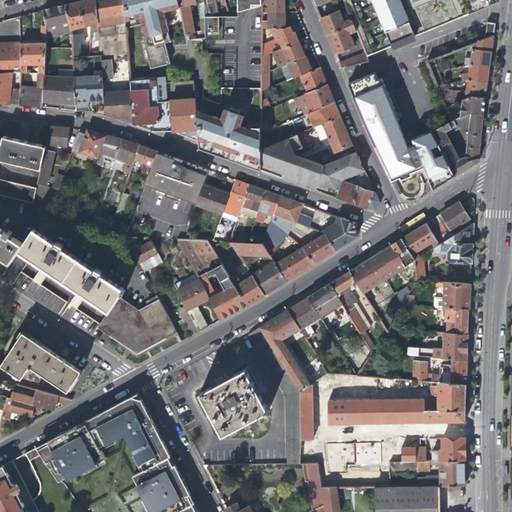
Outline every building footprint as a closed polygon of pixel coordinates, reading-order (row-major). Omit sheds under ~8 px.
[(71,26),(84,23),(83,17),(84,15),(84,11),(86,11),(83,0),(69,0),(64,1),(71,26)] [(88,36),(98,34),(97,24),(95,0),(83,0),(86,11),(84,11),(84,15),(83,17),(84,23),(88,23),(88,36)] [(110,57),(127,56),(124,22),(122,0),(95,0),(97,24),(98,34),(99,54),(101,69),(101,77),(111,76),(110,57)] [(122,0),(124,22),(141,18),(144,30),(141,31),(149,63),(168,58),(162,32),(168,31),(167,26),(168,25),(163,6),(179,2),(178,0),(122,0)] [(197,0),(201,32),(205,32),(204,14),(203,11),(203,4),(202,0),(178,0),(179,2),(180,6),(183,24),(185,30),(188,29),(192,29),(194,29),(188,2),(195,0),(197,0)] [(235,0),(236,9),(246,6),(246,0),(235,0)] [(268,1),(268,10),(283,9),(283,0),(260,0),(260,1),(268,1)] [(330,0),(332,3),(335,10),(339,8),(346,5),(344,0),(330,0)] [(365,55),(498,0),(497,0),(344,0),(346,5),(350,16),(352,21),(356,30),(364,52),(365,55)] [(45,33),(53,32),(52,23),(59,21),(62,33),(71,31),(71,26),(64,1),(53,4),(41,7),(45,22),(45,24),(45,33)] [(225,4),(203,4),(203,11),(204,14),(228,14),(225,4)] [(343,19),(339,8),(335,10),(327,13),(321,16),(327,31),(352,21),(350,16),(343,19)] [(260,26),(277,26),(284,26),(284,16),(283,9),(268,10),(260,10),(260,15),(268,15),(268,19),(260,19),(260,26)] [(219,16),(205,17),(205,36),(220,35),(219,16)] [(53,34),(62,33),(59,21),(52,23),(53,32),(53,34)] [(356,30),(352,21),(327,31),(335,50),(335,51),(354,43),(350,32),(356,30)] [(484,39),(493,35),(495,23),(491,22),(486,22),(484,39)] [(268,51),(280,46),(297,39),(294,31),(293,29),(291,30),(289,24),(284,26),(277,26),(280,34),(260,42),(260,54),(268,51)] [(465,63),(470,63),(489,65),(491,49),(493,35),(484,39),(473,43),(471,56),(466,56),(465,63)] [(291,61),(304,55),(301,48),(297,39),(280,46),(285,57),(287,62),(291,61)] [(8,71),(18,70),(18,40),(2,40),(0,40),(0,101),(8,102),(8,87),(8,71)] [(33,88),(24,86),(18,85),(18,87),(18,103),(28,104),(42,105),(42,99),(43,72),(45,40),(31,40),(18,40),(18,70),(24,71),(24,62),(36,62),(36,69),(34,71),(33,88)] [(71,41),(71,44),(72,56),(80,56),(79,41),(71,41)] [(267,61),(268,51),(260,54),(260,64),(267,61)] [(357,53),(359,60),(366,58),(365,55),(364,52),(357,53)] [(357,53),(346,57),(348,63),(359,60),(357,53)] [(284,79),(299,73),(311,68),(307,61),(305,55),(304,55),(291,61),(287,62),(279,65),(284,79)] [(348,63),(346,57),(339,59),(341,65),(348,63)] [(426,60),(430,71),(437,70),(438,70),(434,58),(426,60)] [(470,63),(468,78),(487,81),(488,72),(489,65),(470,63)] [(299,73),(306,89),(326,81),(323,73),(319,65),(311,68),(299,73)] [(101,69),(92,69),(92,72),(93,80),(101,79),(101,77),(101,69)] [(450,177),(454,175),(432,129),(431,128),(411,135),(413,141),(406,144),(396,117),(401,115),(384,73),(377,76),(374,69),(347,80),(365,122),(368,121),(368,123),(370,128),(367,129),(369,132),(391,177),(416,165),(414,162),(417,160),(420,159),(433,188),(450,177)] [(442,83),(437,70),(430,71),(435,84),(442,83)] [(57,101),(74,102),(73,81),(73,74),(43,72),(42,99),(57,101)] [(94,98),(103,98),(103,96),(102,90),(102,86),(101,79),(93,80),(92,72),(73,73),(73,74),(73,81),(74,102),(74,104),(82,104),(87,103),(87,99),(94,98)] [(454,103),(461,100),(473,95),(485,96),(486,88),(487,81),(468,78),(466,91),(455,89),(454,103)] [(312,108),(314,107),(333,99),(330,91),(326,81),(306,89),(305,90),(312,108)] [(444,82),(442,83),(435,84),(440,95),(448,92),(444,82)] [(18,87),(8,87),(8,102),(18,103),(18,87)] [(149,105),(147,88),(129,89),(130,94),(130,105),(131,117),(132,122),(141,125),(144,126),(149,111),(149,105)] [(129,89),(102,90),(103,96),(103,98),(104,112),(111,114),(119,117),(121,117),(125,117),(131,117),(130,105),(130,94),(129,89)] [(461,100),(459,116),(469,111),(483,113),(484,102),(485,96),(473,95),(461,100)] [(193,98),(181,99),(181,107),(170,107),(171,111),(171,118),(172,130),(182,129),(185,129),(186,133),(191,133),(196,132),(194,108),(193,98)] [(170,100),(170,107),(181,107),(181,99),(170,100)] [(314,107),(321,121),(322,121),(339,114),(336,105),(333,99),(314,107)] [(160,105),(149,105),(149,111),(144,126),(148,128),(153,129),(156,120),(160,118),(161,119),(160,105)] [(196,132),(197,145),(223,155),(259,168),(259,147),(259,131),(238,124),(242,113),(237,112),(239,108),(230,105),(228,109),(223,107),(220,117),(194,108),(196,132)] [(445,107),(451,120),(455,118),(449,105),(445,107)] [(469,111),(459,116),(455,118),(451,120),(432,129),(454,175),(478,160),(479,145),(482,122),(483,113),(469,111)] [(328,135),(345,128),(342,119),(339,114),(322,121),(328,135)] [(168,122),(161,119),(160,118),(156,120),(153,129),(173,137),(172,130),(171,118),(168,118),(168,122)] [(259,121),(259,130),(268,126),(265,118),(259,121)] [(322,138),(323,137),(328,135),(322,121),(321,121),(316,123),(322,138)] [(69,126),(65,125),(59,125),(51,124),(46,143),(65,145),(67,144),(69,126)] [(97,149),(103,135),(93,131),(92,132),(89,131),(87,130),(87,131),(78,128),(72,148),(86,153),(87,150),(96,153),(97,149)] [(331,150),(334,158),(355,150),(353,146),(350,139),(345,128),(328,135),(331,144),(333,149),(331,150)] [(293,150),(302,146),(296,132),(259,147),(259,168),(301,183),(336,196),(342,178),(358,171),(364,168),(355,150),(334,158),(322,163),(296,154),(294,153),(293,150)] [(24,164),(40,168),(45,147),(46,144),(35,142),(23,139),(13,136),(2,134),(1,141),(0,144),(0,158),(18,163),(19,160),(25,161),(24,164)] [(113,136),(104,134),(97,149),(116,156),(123,138),(113,136)] [(327,146),(331,144),(328,135),(323,137),(327,146)] [(128,173),(134,158),(139,144),(129,140),(123,138),(116,156),(124,160),(121,170),(128,173)] [(148,173),(157,150),(147,146),(139,144),(134,158),(142,161),(140,169),(143,171),(142,174),(146,175),(147,172),(148,173)] [(54,150),(45,147),(40,168),(37,181),(46,184),(48,175),(54,150)] [(196,204),(197,198),(205,178),(208,169),(187,161),(186,165),(181,163),(183,159),(175,157),(171,155),(160,151),(157,150),(146,179),(149,180),(169,186),(166,193),(196,204)] [(58,188),(63,172),(56,170),(51,186),(58,188)] [(0,191),(32,200),(33,196),(36,185),(0,175),(0,191)] [(224,207),(225,206),(231,188),(217,183),(205,178),(197,198),(224,207)] [(238,211),(241,204),(248,183),(241,180),(235,178),(231,188),(225,206),(238,211)] [(351,181),(342,178),(336,196),(351,201),(373,209),(380,202),(374,189),(354,182),(355,180),(352,179),(351,181)] [(53,203),(58,188),(51,186),(46,184),(37,181),(36,185),(33,196),(53,203)] [(250,207),(251,203),(253,197),(261,200),(265,189),(255,186),(248,183),(241,204),(250,207)] [(265,211),(273,214),(274,211),(280,195),(270,191),(265,189),(261,200),(259,206),(258,209),(255,218),(259,219),(262,220),(265,211)] [(122,190),(120,197),(126,199),(128,193),(122,190)] [(296,220),(302,202),(280,195),(274,211),(282,214),(293,219),(296,220)] [(122,212),(126,199),(120,197),(115,210),(122,212)] [(251,203),(255,204),(259,206),(261,200),(253,197),(251,203)] [(440,212),(447,224),(450,228),(453,233),(470,222),(463,210),(457,202),(440,212)] [(282,214),(274,211),(273,214),(271,220),(278,225),(286,232),(293,219),(282,214)] [(90,223),(108,229),(112,219),(94,212),(90,223)] [(335,225),(324,232),(334,248),(356,235),(356,222),(346,218),(340,216),(338,223),(335,225)] [(112,218),(112,219),(108,229),(124,235),(125,235),(130,224),(112,218)] [(254,235),(259,219),(255,218),(249,235),(247,241),(263,242),(265,236),(254,235)] [(270,253),(286,232),(278,225),(271,220),(265,236),(263,242),(269,252),(270,253)] [(451,259),(471,260),(472,248),(473,227),(473,220),(470,222),(453,233),(439,242),(433,246),(433,250),(447,250),(447,255),(451,259)] [(433,233),(425,221),(416,227),(400,237),(413,259),(419,255),(416,249),(430,241),(433,246),(439,242),(433,233)] [(5,227),(0,223),(0,254),(9,261),(18,247),(23,239),(10,230),(11,229),(8,227),(5,230),(3,229),(5,227)] [(47,266),(63,277),(78,256),(62,245),(63,242),(56,238),(55,240),(32,225),(23,239),(18,247),(26,253),(47,266)] [(442,227),(433,233),(439,242),(453,233),(450,228),(445,231),(442,227)] [(324,232),(302,246),(312,262),(325,254),(330,251),(334,248),(324,232)] [(183,237),(176,237),(194,272),(195,274),(197,277),(208,297),(219,318),(235,309),(246,304),(228,275),(223,267),(205,239),(183,237)] [(362,291),(413,259),(400,237),(393,241),(382,248),(368,257),(349,269),(355,279),(362,291)] [(161,260),(150,240),(146,242),(140,245),(137,239),(129,244),(143,270),(161,260)] [(236,252),(251,252),(258,252),(269,252),(263,242),(247,241),(229,240),(236,252)] [(271,255),(273,258),(275,262),(285,279),(300,270),(312,262),(302,246),(279,260),(275,253),(271,255)] [(420,254),(419,255),(413,259),(416,278),(425,279),(420,254)] [(82,290),(108,307),(118,293),(121,288),(122,289),(124,287),(122,286),(123,285),(101,271),(103,268),(96,265),(95,267),(78,256),(63,277),(82,290)] [(249,273),(250,274),(262,294),(275,285),(285,279),(275,262),(273,258),(249,273)] [(229,264),(223,267),(228,275),(231,273),(234,272),(229,264)] [(351,282),(355,279),(349,269),(340,275),(328,282),(338,298),(345,309),(345,310),(347,313),(351,319),(358,331),(363,328),(366,326),(344,290),(350,286),(348,284),(351,282)] [(46,275),(38,270),(32,280),(40,285),(46,275)] [(173,283),(185,305),(198,330),(207,325),(196,303),(202,300),(208,297),(197,277),(195,274),(194,272),(173,283)] [(233,276),(231,273),(228,275),(246,304),(254,298),(262,294),(250,274),(240,281),(236,274),(233,276)] [(445,306),(446,306),(469,308),(470,293),(470,282),(435,280),(435,282),(439,283),(441,284),(445,285),(445,306)] [(319,316),(330,310),(327,305),(338,298),(328,282),(321,287),(306,296),(319,316)] [(396,291),(402,301),(406,295),(404,291),(407,289),(405,286),(396,291)] [(139,307),(118,293),(108,307),(98,322),(96,325),(126,345),(131,339),(142,340),(145,346),(175,330),(157,297),(139,307)] [(406,294),(406,295),(402,301),(400,303),(412,304),(412,294),(406,294)] [(299,328),(319,316),(306,296),(297,301),(286,308),(298,327),(299,328)] [(345,309),(338,298),(327,305),(330,310),(332,308),(338,318),(341,316),(347,313),(345,310),(345,309)] [(191,333),(198,330),(185,305),(177,309),(182,317),(176,320),(178,324),(184,321),(185,324),(186,323),(191,333)] [(373,309),(377,315),(382,313),(384,311),(381,305),(373,309)] [(456,324),(447,323),(447,329),(439,328),(436,325),(429,325),(429,331),(441,331),(468,333),(469,317),(469,308),(446,306),(446,316),(448,317),(456,317),(456,324)] [(280,338),(298,327),(286,308),(275,315),(258,326),(298,390),(308,383),(280,338)] [(345,322),(351,319),(347,313),(341,316),(345,322)] [(388,322),(382,313),(377,315),(385,327),(388,322)] [(286,463),(301,463),(300,448),(300,446),(300,439),(298,390),(258,326),(246,332),(285,394),(286,463)] [(374,347),(363,328),(358,331),(363,339),(367,345),(370,350),(371,350),(374,347)] [(2,364),(22,378),(29,367),(31,368),(33,366),(68,390),(81,369),(64,360),(23,331),(2,364)] [(306,341),(300,331),(295,334),(301,344),(306,341)] [(434,348),(421,347),(421,354),(452,357),(467,358),(467,345),(468,333),(441,331),(440,334),(443,335),(443,347),(434,347),(434,348)] [(351,370),(354,374),(363,361),(370,350),(367,345),(351,370)] [(406,353),(421,354),(421,347),(407,345),(406,353)] [(449,362),(449,367),(451,367),(450,381),(466,382),(466,368),(467,358),(452,357),(451,362),(449,362)] [(412,358),(410,378),(423,379),(437,380),(443,381),(443,376),(438,375),(439,372),(425,371),(426,359),(412,358)] [(444,366),(443,376),(443,381),(450,381),(451,367),(449,367),(444,366)] [(267,410),(244,368),(222,379),(199,392),(221,434),(262,412),(263,413),(264,413),(264,414),(266,412),(265,411),(267,410)] [(354,382),(354,374),(330,372),(330,380),(354,382)] [(311,387),(325,384),(325,373),(311,382),(311,387)] [(375,388),(375,385),(375,381),(375,376),(360,375),(359,387),(375,388)] [(422,382),(423,379),(410,378),(394,377),(393,385),(411,386),(412,382),(422,382)] [(465,400),(466,382),(450,381),(443,381),(437,380),(437,384),(434,384),(434,393),(437,393),(437,397),(327,400),(327,423),(464,420),(465,400)] [(312,438),(311,387),(311,382),(308,383),(298,390),(300,439),(312,438)] [(13,390),(11,397),(39,405),(53,409),(55,407),(57,400),(58,394),(37,388),(34,396),(13,390)] [(32,412),(36,413),(39,405),(11,397),(7,396),(3,410),(0,422),(0,437),(7,433),(13,410),(24,413),(32,415),(32,412)] [(53,409),(39,405),(36,413),(42,414),(53,409)] [(63,474),(65,478),(66,480),(104,460),(98,448),(124,434),(143,470),(134,475),(139,483),(136,484),(150,511),(196,511),(195,510),(188,496),(190,495),(178,472),(173,475),(170,469),(173,467),(170,462),(165,452),(167,450),(151,420),(149,421),(143,410),(138,412),(137,410),(132,410),(128,409),(127,407),(121,410),(120,407),(93,422),(87,424),(87,423),(78,428),(77,426),(54,438),(57,444),(54,446),(51,447),(50,444),(39,450),(37,448),(25,455),(28,462),(41,455),(44,459),(42,461),(46,466),(48,465),(49,466),(56,477),(63,474)] [(439,450),(431,450),(431,460),(465,459),(464,446),(464,437),(441,438),(441,443),(441,447),(439,450)] [(380,443),(380,446),(381,461),(389,461),(416,460),(425,460),(424,448),(417,448),(395,448),(395,443),(380,443)] [(341,462),(381,461),(380,446),(341,447),(341,462)] [(321,447),(300,448),(301,463),(303,463),(317,463),(321,462),(321,447)] [(417,477),(417,481),(417,486),(420,485),(435,485),(465,484),(465,469),(465,459),(431,460),(426,460),(425,460),(416,460),(416,465),(416,469),(429,469),(429,464),(439,464),(439,475),(426,475),(426,477),(417,477)] [(312,509),(315,508),(324,503),(321,487),(319,476),(317,463),(303,463),(305,481),(308,481),(312,509)] [(13,486),(6,473),(4,474),(1,468),(0,467),(0,511),(10,511),(21,507),(23,505),(18,494),(20,493),(18,489),(16,485),(13,486)] [(374,511),(435,511),(435,501),(435,495),(435,485),(420,485),(417,486),(409,486),(374,486),(374,511)] [(325,511),(339,511),(336,487),(321,487),(324,503),(325,510),(325,511)] [(237,502),(226,508),(227,511),(251,511),(249,506),(241,510),(237,502)] [(317,511),(318,511),(325,510),(324,503),(315,508),(317,511)]
